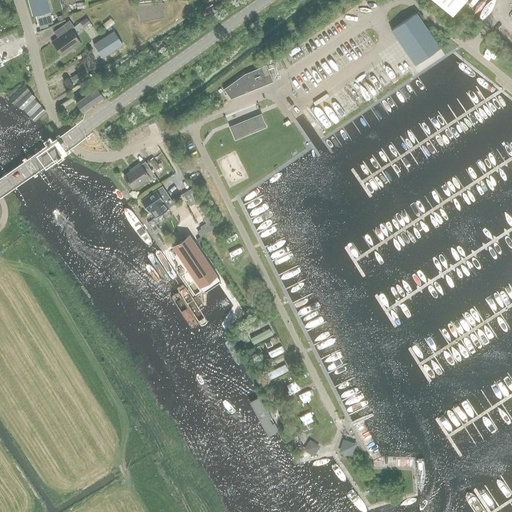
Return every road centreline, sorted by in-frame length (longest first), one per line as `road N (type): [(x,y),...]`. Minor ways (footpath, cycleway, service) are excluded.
road 1 (secondary): [(0,187),(268,0)]
road 2 (unclassified): [(189,125),(109,157),(77,150),(46,102),(17,0)]
